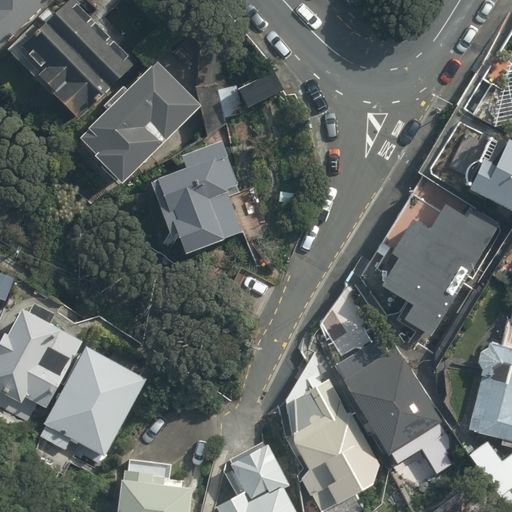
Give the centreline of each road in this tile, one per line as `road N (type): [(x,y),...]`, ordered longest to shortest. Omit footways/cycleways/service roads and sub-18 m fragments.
road 1 (residential): [(242,427),(380,176),(388,119),(383,71)]
road 2 (tertiary): [(283,0),(343,57),(383,71)]
